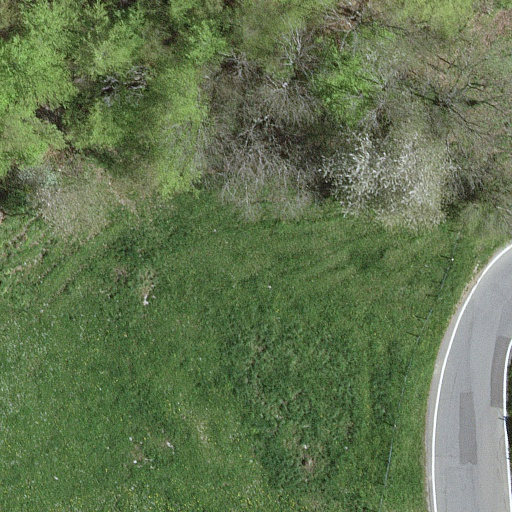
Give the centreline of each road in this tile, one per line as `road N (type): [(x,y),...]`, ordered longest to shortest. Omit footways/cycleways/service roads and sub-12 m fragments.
road 1 (tertiary): [(511,290),(480,349),(477,511)]
road 2 (track): [(114,0),(55,125),(0,156)]
